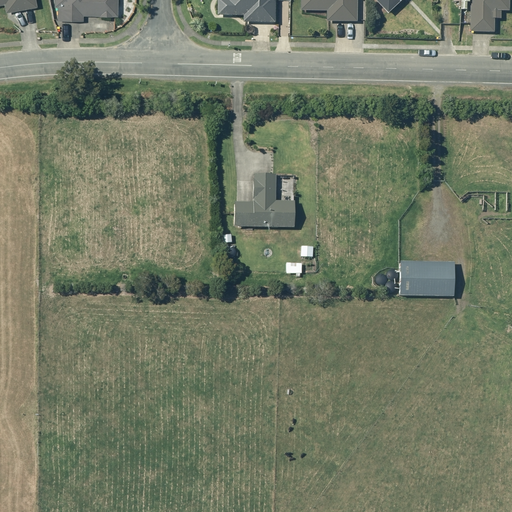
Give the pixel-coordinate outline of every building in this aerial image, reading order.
[(0,0),(0,8),(3,8),(5,18),(37,11),(34,0),(0,0)] [(60,7),(60,21),(86,22),(86,16),(120,17),(120,0),(56,0),(57,7),(60,7)] [(241,22),(272,23),(272,0),(215,0),(215,15),(241,16),(241,22)] [(297,0),(298,11),(324,12),(324,22),(354,22),(354,0),(297,0)] [(371,0),(389,18),(407,0),(371,0)] [(458,0),(459,10),(465,10),(465,2),(468,2),(467,0),(458,0)] [(468,7),(467,33),(491,33),(491,20),(498,20),(498,12),(507,12),(506,0),(469,0),(469,7),(468,7)] [(232,201),(231,225),(291,226),(291,200),(273,200),(273,173),(251,173),(251,201),(232,201)] [(398,260),(398,294),(452,295),(452,260),(398,260)] [(299,262),(284,262),(284,272),(295,272),(295,275),(300,275),(299,262)]
